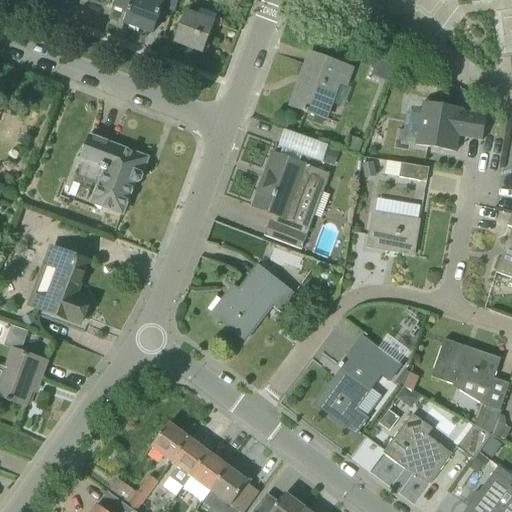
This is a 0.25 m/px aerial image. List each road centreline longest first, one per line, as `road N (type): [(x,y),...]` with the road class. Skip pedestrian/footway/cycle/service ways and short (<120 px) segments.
road 1 (residential): [(255,412),(357,296),(449,307)]
road 2 (residential): [(223,125),(0,37)]
road 3 (residential): [(143,336),(223,125)]
road 4 (residential): [(15,511),(143,336)]
road 5 (residential): [(386,511),(255,412)]
road 6 (residential): [(255,412),(143,336)]
road 7 (residential): [(223,125),(274,0)]
road 8 (residential): [(449,307),(471,179)]
